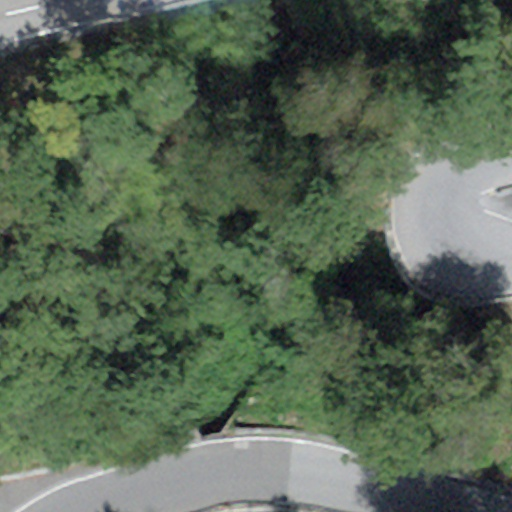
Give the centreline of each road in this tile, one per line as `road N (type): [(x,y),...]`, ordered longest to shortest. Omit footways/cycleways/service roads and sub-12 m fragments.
road 1 (unclassified): [(448,511),(279,474),(161,490),(85,511)]
road 2 (unclassified): [(511,157),(459,174),(434,203),(443,241),(511,263)]
